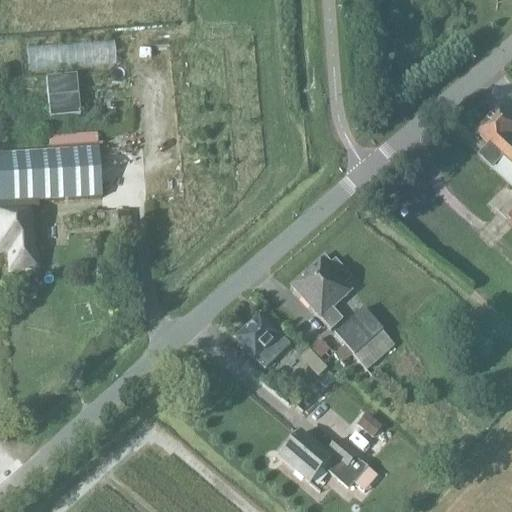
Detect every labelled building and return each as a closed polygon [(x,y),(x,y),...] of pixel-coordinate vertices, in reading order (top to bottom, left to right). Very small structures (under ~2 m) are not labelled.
[(115,31),(30,35),(31,56),(116,51),(115,31)] [(476,133),(490,146),(479,157),(511,187),(511,143),(511,142),(511,140),(511,119),(500,108),(476,133)] [(40,253),(37,203),(102,199),(99,150),(0,157),(0,254),(9,254),(10,272),(37,270),(36,254),(40,253)] [(332,311),(337,306),(352,292),(346,285),(351,280),(335,262),(331,266),(324,258),(291,288),(330,333),(342,322),(332,311)] [(394,347),(381,334),(382,333),(363,311),(334,337),(366,373),(394,347)] [(290,347),(259,316),(234,341),(264,372),(290,347)] [(301,358),(319,379),(327,371),(309,352),(301,358)] [(372,429),(383,420),(371,405),(359,414),(372,429)] [(348,491),(366,470),(355,460),(336,443),(324,457),(300,436),(279,460),(309,485),(323,470),(337,482),(348,491)]
